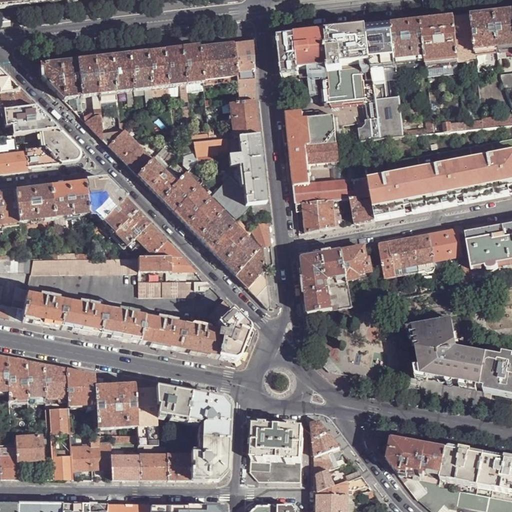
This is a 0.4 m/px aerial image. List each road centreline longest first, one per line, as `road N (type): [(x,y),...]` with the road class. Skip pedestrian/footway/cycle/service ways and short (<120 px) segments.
road 1 (residential): [(0,43),(262,13)]
road 2 (tertiary): [(261,6),(0,35)]
road 3 (residential): [(0,339),(251,387)]
road 4 (tertiary): [(284,250),(262,13)]
road 5 (residential): [(237,494),(0,492)]
road 6 (tertiary): [(270,337),(108,171)]
road 7 (residential): [(284,250),(511,210)]
road 8 (residential): [(262,13),(432,0)]
road 9 (tertiary): [(108,171),(0,49)]
road 10 (tertiary): [(352,407),(511,439)]
road 11 (residential): [(412,511),(358,449),(352,407)]
